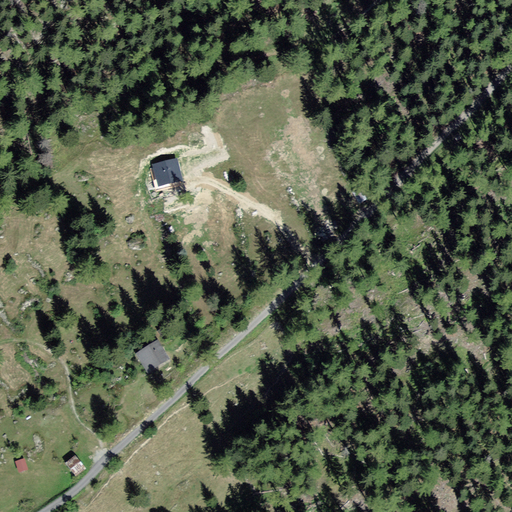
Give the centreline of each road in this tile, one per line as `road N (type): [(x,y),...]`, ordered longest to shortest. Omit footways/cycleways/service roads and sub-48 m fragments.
road 1 (unclassified): [(43,511),(278,301),(511,65)]
road 2 (track): [(146,424),(223,378),(511,276)]
road 3 (track): [(311,267),(259,206),(192,177)]
